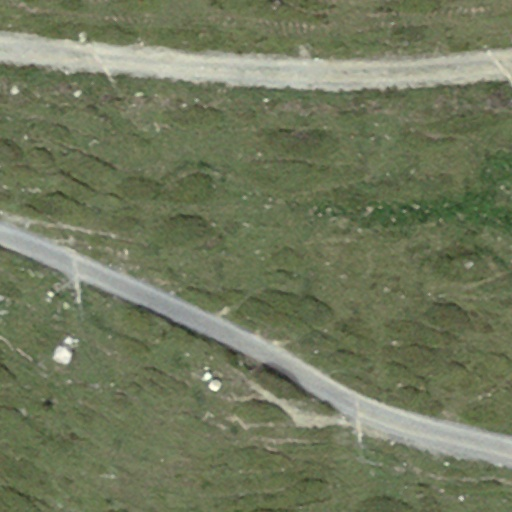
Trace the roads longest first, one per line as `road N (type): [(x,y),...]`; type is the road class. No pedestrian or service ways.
road 1 (track): [(511,451),(380,419),(200,319),(0,234)]
road 2 (track): [(0,40),(200,67),(511,59)]
